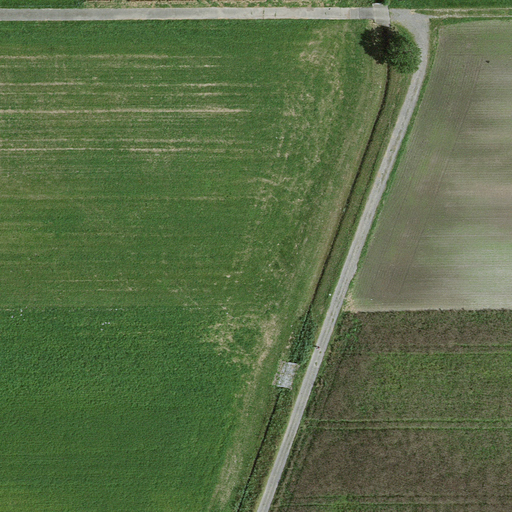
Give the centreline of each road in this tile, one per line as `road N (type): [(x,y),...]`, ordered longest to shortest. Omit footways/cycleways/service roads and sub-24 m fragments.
road 1 (track): [(403,12),(418,36),(420,67),(261,511)]
road 2 (track): [(511,13),(0,17)]
